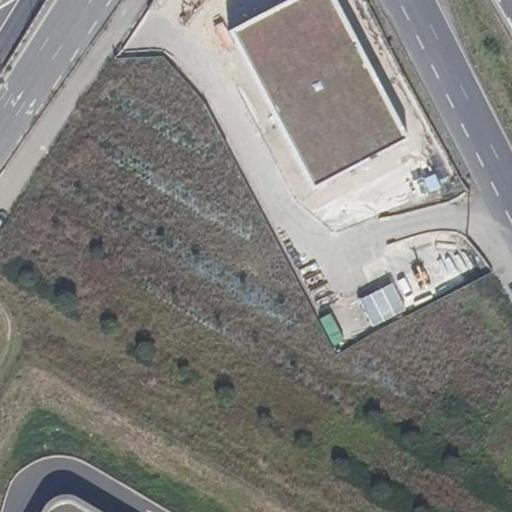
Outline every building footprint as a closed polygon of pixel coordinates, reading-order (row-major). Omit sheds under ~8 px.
[(328,2),(298,3),(298,37),(329,36),(328,2)] [(397,167),(393,154),(358,165),(362,178),(397,167)] [(371,196),(344,202),(347,214),(374,209),(371,196)] [(455,256),(348,304),(361,333),(468,285),(455,256)] [(443,305),(398,326),(411,355),(457,334),(443,305)] [(479,311),(461,317),(470,342),(487,336),(479,311)] [(248,393),(275,394),(276,343),(249,342),(248,393)] [(276,352),(275,417),(326,418),(327,352),(276,352)] [(92,511),(69,498),(48,511),(47,511),(92,511)]
